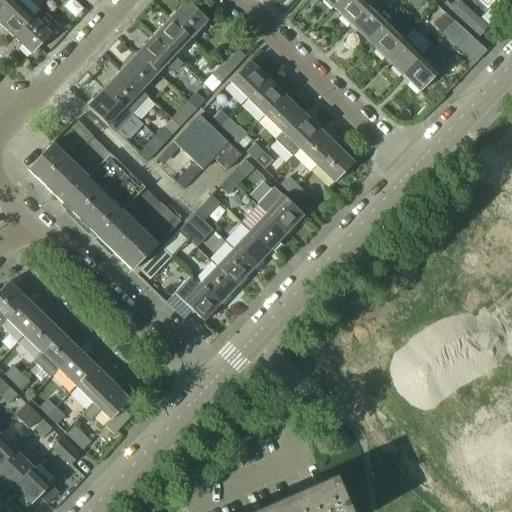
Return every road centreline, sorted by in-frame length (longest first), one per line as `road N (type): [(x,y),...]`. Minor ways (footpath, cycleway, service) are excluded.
road 1 (residential): [(175,511),(284,463),(291,378),(250,340)]
road 2 (residential): [(204,387),(27,221)]
road 3 (residential): [(416,164),(238,0)]
road 4 (secondary): [(250,340),(416,164)]
road 5 (secondary): [(87,511),(204,387)]
road 6 (residential): [(20,112),(126,0)]
road 7 (secondary): [(416,164),(511,63)]
